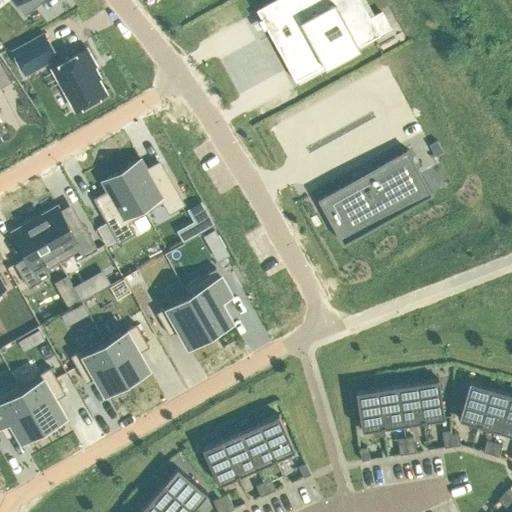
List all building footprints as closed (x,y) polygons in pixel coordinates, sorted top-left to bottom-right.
[(12,0),(24,14),(41,0),(12,0)] [(269,0),(256,8),(295,79),(379,33),(360,0),(269,0)] [(37,67),(56,56),(42,31),(11,49),(15,56),(27,49),(37,67)] [(85,48),(52,66),(75,107),(104,91),(91,66),(95,64),(85,48)] [(436,139),(428,143),(435,155),(442,150),(436,139)] [(406,148),(318,197),(342,241),(431,193),(406,148)] [(140,157),(121,168),(144,209),(161,200),(168,211),(183,202),(162,164),(148,172),(140,157)] [(110,194),(96,201),(118,240),(133,231),(127,219),(144,209),(121,168),(101,179),(110,194)] [(189,212),(193,219),(199,230),(213,222),(203,204),(189,212)] [(57,205),(34,218),(59,260),(72,253),(75,259),(96,247),(83,223),(71,229),(57,205)] [(34,218),(11,231),(25,255),(14,262),(28,286),(49,274),(45,268),(59,260),(34,218)] [(106,243),(116,237),(107,220),(96,226),(106,243)] [(224,244),(213,250),(218,259),(229,253),(224,244)] [(250,273),(255,285),(265,281),(270,292),(284,286),(274,263),(250,273)] [(215,266),(182,284),(209,330),(226,320),(227,322),(231,319),(219,298),(230,292),(215,266)] [(81,297),(96,288),(89,276),(74,285),(81,297)] [(186,293),(156,310),(166,328),(175,322),(178,327),(188,344),(192,341),(191,340),(209,330),(182,284),(182,285),(186,293)] [(102,335),(101,336),(125,377),(142,368),(143,369),(148,367),(138,350),(135,345),(145,339),(135,322),(105,339),(102,335)] [(101,336),(70,354),(82,375),(92,369),(95,374),(104,391),(109,389),(108,387),(125,377),(101,336)] [(16,378),(16,379),(42,425),(59,415),(60,417),(64,414),(55,397),(52,392),(62,387),(49,365),(19,383),(16,378)] [(437,377),(416,380),(422,419),(443,415),(437,377)] [(16,379),(0,387),(0,422),(9,418),(21,439),(25,436),(25,435),(42,425),(16,379)] [(469,379),(457,417),(478,423),(489,385),(469,379)] [(416,380),(396,383),(402,422),(422,419),(416,380)] [(396,383),(376,386),(383,425),(402,422),(396,383)] [(509,391),(489,385),(478,423),(497,429),(509,391)] [(376,386),(355,389),(361,428),(371,427),(373,434),(383,433),(376,386)] [(511,391),(509,391),(497,429),(511,432),(511,391)] [(278,412),(258,421),(274,457),(294,448),(278,412)] [(256,465),(274,457),(258,421),(239,429),(256,465)] [(239,429),(220,438),(236,474),(256,465),(239,429)] [(449,429),(441,430),(444,446),(451,444),(449,429)] [(458,431),(450,433),(452,444),(459,443),(458,431)] [(412,434),(404,436),(407,452),(415,450),(412,434)] [(407,452),(404,436),(396,437),(399,453),(407,452)] [(220,438),(201,446),(217,482),(236,474),(220,438)] [(490,452),(494,441),(486,439),(483,450),(490,452)] [(501,443),(494,441),(490,452),(498,455),(501,443)] [(366,446),(358,447),(360,459),(368,458),(366,446)] [(305,461),(298,465),(303,476),(310,472),(305,461)] [(193,507),(206,491),(176,465),(163,481),(193,507)] [(270,477),(262,480),(267,491),(275,488),(270,477)] [(262,480),(255,484),(260,495),(267,491),(262,480)] [(193,507),(163,481),(149,497),(166,511),(199,511),(193,507)] [(511,490),(507,487),(502,493),(511,501),(511,499),(511,490)] [(226,510),(233,507),(227,492),(220,495),(226,510)] [(502,493),(497,499),(506,507),(511,501),(502,493)] [(221,511),(226,510),(220,495),(212,499),(218,511),(221,511)] [(136,511),(166,511),(149,497),(136,511)]
